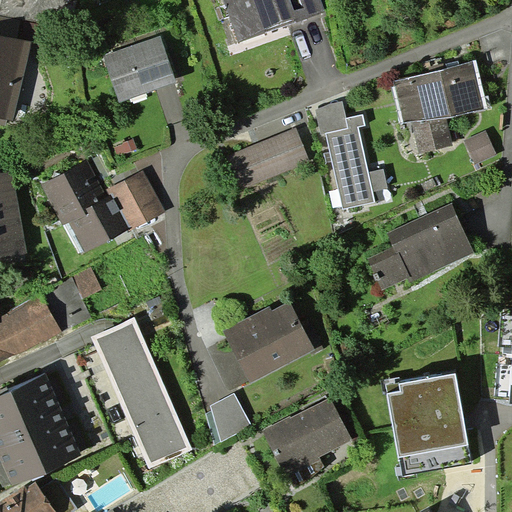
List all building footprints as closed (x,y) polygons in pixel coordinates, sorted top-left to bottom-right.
[(314,0),(220,0),(238,47),(321,18),(314,0)] [(0,33),(0,116),(11,119),(28,40),(0,33)] [(156,36),(102,55),(118,100),(172,81),(156,36)] [(469,62),(392,82),(404,127),(411,126),(418,151),(451,143),(444,117),(481,108),(469,62)] [(339,101),(319,106),(323,120),(343,115),(339,101)] [(377,141),(370,110),(345,115),(346,118),(323,123),(329,151),(377,141)] [(296,127),(225,156),(240,191),(310,162),(296,127)] [(89,159),(42,186),(81,254),(161,208),(141,173),(108,192),(89,159)] [(0,255),(21,253),(10,170),(0,171),(0,255)] [(447,204),(384,230),(391,246),(366,256),(381,292),(469,255),(447,204)] [(0,357),(54,329),(38,299),(0,318),(0,357)] [(289,303),(220,331),(248,384),(312,357),(289,303)] [(131,318),(90,336),(148,466),(189,448),(131,318)] [(456,371),(385,383),(401,475),(472,463),(456,371)] [(40,374),(0,391),(0,457),(10,479),(74,450),(40,374)] [(329,400),(261,434),(281,474),(349,440),(329,400)] [(53,511),(34,480),(0,500),(0,511),(53,511)]
